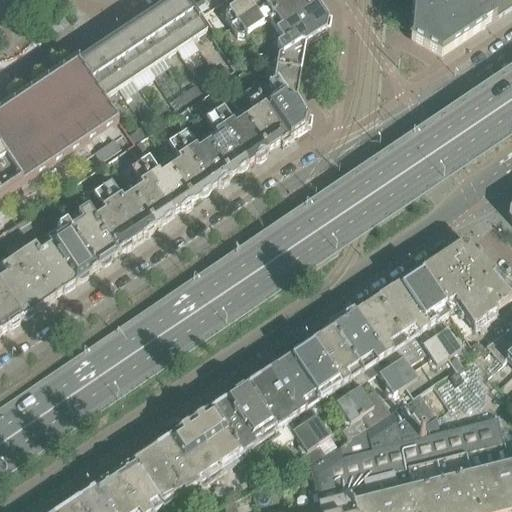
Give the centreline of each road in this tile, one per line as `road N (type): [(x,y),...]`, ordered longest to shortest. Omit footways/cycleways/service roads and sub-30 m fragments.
road 1 (secondary): [(0,447),(511,106)]
road 2 (tertiary): [(511,53),(247,212),(0,378)]
road 3 (tertiary): [(14,511),(469,197)]
